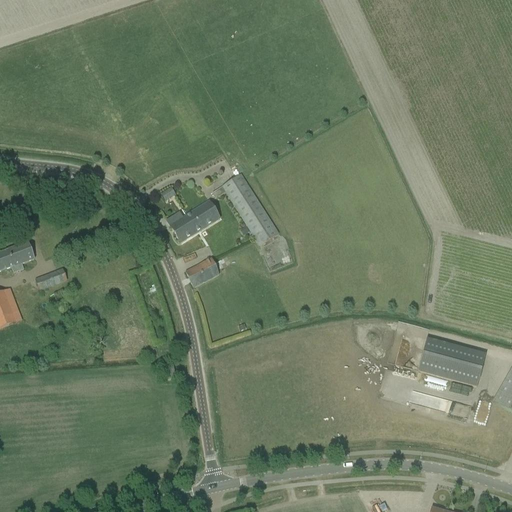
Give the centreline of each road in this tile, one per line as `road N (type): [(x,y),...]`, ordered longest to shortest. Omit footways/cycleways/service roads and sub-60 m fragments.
road 1 (unclassified): [(211,487),(175,293),(135,212),(94,180),(0,164)]
road 2 (tertiary): [(211,487),(266,474),(388,466),(443,469),(511,492)]
